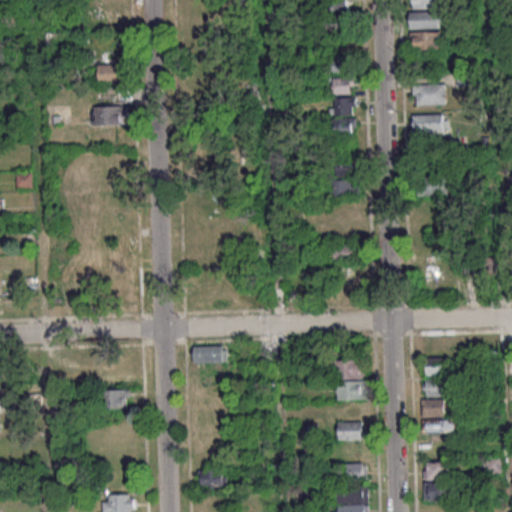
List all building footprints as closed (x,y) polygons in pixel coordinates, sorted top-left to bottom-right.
[(321,0),(322,11),(349,11),(348,0),(321,0)] [(440,0),(412,0),(413,8),(441,8),(440,0)] [(410,11),(410,28),(440,28),(440,11),(410,11)] [(441,49),(441,31),(410,31),(410,49),(441,49)] [(330,57),(330,72),(348,72),(348,57),(330,57)] [(123,63),(98,63),(98,82),(123,82),(123,63)] [(355,93),(355,77),(328,77),(328,93),(355,93)] [(413,83),(413,104),(446,104),(445,83),(413,83)] [(330,113),(355,113),(355,96),(330,96),(330,113)] [(92,124),(125,124),(125,105),(92,105),(92,124)] [(448,131),(448,113),(413,113),(413,131),(448,131)] [(335,135),(355,135),(355,117),(335,117),(335,135)] [(330,176),(356,176),(356,158),(330,158),(330,176)] [(18,187),(31,187),(31,172),(18,172),(18,187)] [(419,195),(450,195),(450,177),(419,177),(419,195)] [(359,195),(359,179),(330,179),(330,195),(359,195)] [(334,243),(334,259),(358,259),(358,243),(334,243)] [(128,277),(108,277),(108,299),(128,299),(128,277)] [(194,345),(194,362),(226,362),(226,345),(194,345)] [(83,367),(83,353),(59,353),(59,367),(83,367)] [(426,357),(426,375),(445,375),(445,357),(426,357)] [(365,360),(334,360),(334,378),(365,378),(365,360)] [(446,395),(446,379),(425,379),(425,395),(446,395)] [(337,398),(366,398),(366,381),(337,381),(337,398)] [(103,389),(103,408),(128,408),(128,389),(103,389)] [(422,397),(422,416),(446,416),(446,397),(422,397)] [(424,419),(424,433),(455,433),(455,419),(424,419)] [(339,420),(339,438),(364,438),(364,420),(339,420)] [(501,472),(501,458),(484,458),(484,472),(501,472)] [(427,479),(448,479),(448,461),(427,461),(427,479)] [(367,479),(367,463),(342,463),(342,479),(367,479)] [(202,469),(202,488),(227,488),(227,469),(202,469)] [(454,482),(425,482),(425,499),(454,499),(454,482)] [(339,511),(368,511),(369,502),(368,502),(368,487),(339,487),(339,511)] [(103,511),(134,511),(135,493),(103,493),(103,511)]
